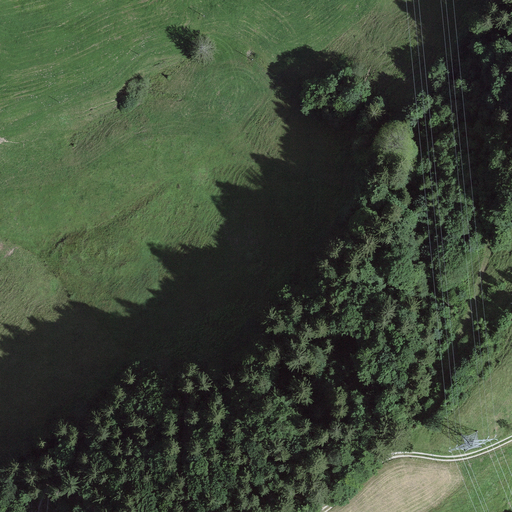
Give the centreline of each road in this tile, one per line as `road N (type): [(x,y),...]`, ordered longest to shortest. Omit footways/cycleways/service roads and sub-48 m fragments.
road 1 (track): [(324,511),(385,458),(460,457),(511,438)]
road 2 (track): [(0,131),(79,99),(178,40)]
